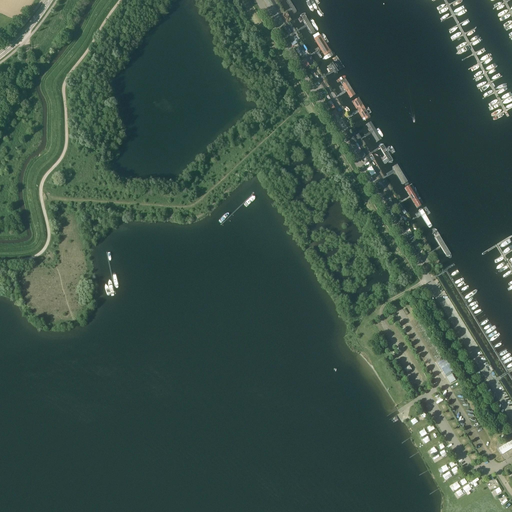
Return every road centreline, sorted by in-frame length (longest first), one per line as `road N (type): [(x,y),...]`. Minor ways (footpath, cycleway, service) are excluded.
road 1 (unclassified): [(258,0),(511,416)]
road 2 (track): [(0,254),(40,241),(33,183),(57,147),(55,78),(110,0)]
